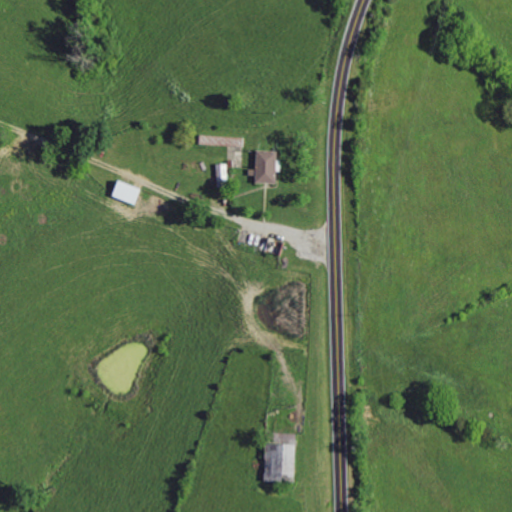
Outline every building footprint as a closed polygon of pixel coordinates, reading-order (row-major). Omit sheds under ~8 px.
[(244,137),(198,135),(197,145),(244,147),(244,137)] [(274,151),(273,184),(253,183),(255,150),(274,151)] [(213,164),(215,188),(228,188),(226,163),(213,164)] [(139,189),(116,180),(109,196),(132,205),(139,189)] [(235,227),(284,241),(279,258),(230,244),(235,227)] [(295,432),(293,485),(260,484),(262,431),(295,432)]
